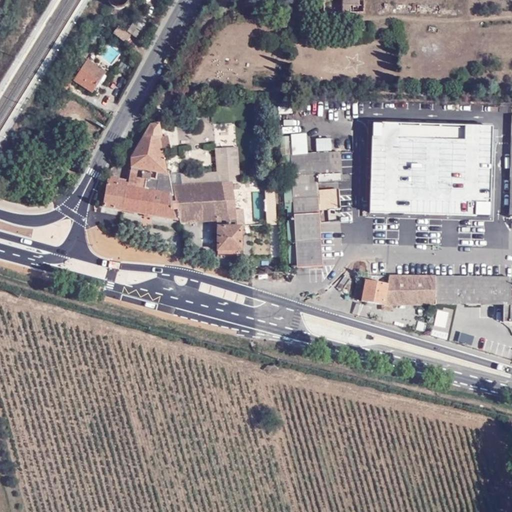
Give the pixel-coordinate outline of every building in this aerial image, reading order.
[(109,0),(109,4),(113,8),(121,9),(126,7),(128,3),(128,0),(109,0)] [(322,0),(323,15),(364,15),(363,0),(322,0)] [(127,31),(137,39),(143,32),(133,24),(127,31)] [(131,35),(118,26),(113,34),(126,42),(131,35)] [(102,55),(110,62),(118,52),(110,45),(102,55)] [(105,72),(85,58),(73,76),(92,90),(105,72)] [(56,106),(44,126),(55,132),(67,113),(56,106)] [(169,174),(160,122),(150,124),(130,158),(131,170),(128,183),(120,178),(121,171),(107,180),(104,209),(181,224),(219,223),(217,255),(244,254),(246,226),(246,209),(236,209),(233,181),(242,181),(238,147),(215,148),(216,171),(169,174)] [(492,131),(385,127),(385,216),(489,219),(492,131)] [(315,138),(315,151),(331,151),(330,138),(315,138)] [(340,152),(292,153),(293,213),(290,213),(290,255),(295,255),(296,263),(320,263),(318,207),(339,207),(339,188),(318,189),(318,174),(322,174),(322,181),(331,181),(331,174),(340,174),(340,152)] [(364,280),(360,300),(379,306),(385,303),(436,305),(434,277),(389,275),(386,285),(364,280)] [(434,277),(436,305),(511,305),(510,278),(434,277)]
